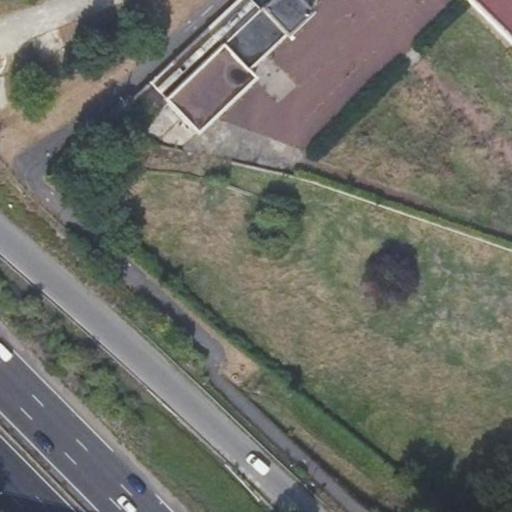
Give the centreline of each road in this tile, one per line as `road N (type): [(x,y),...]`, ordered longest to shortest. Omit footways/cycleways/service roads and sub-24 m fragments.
road 1 (motorway): [(303,511),(0,240)]
road 2 (track): [(215,350),(419,511)]
road 3 (motorway): [(136,511),(0,374)]
